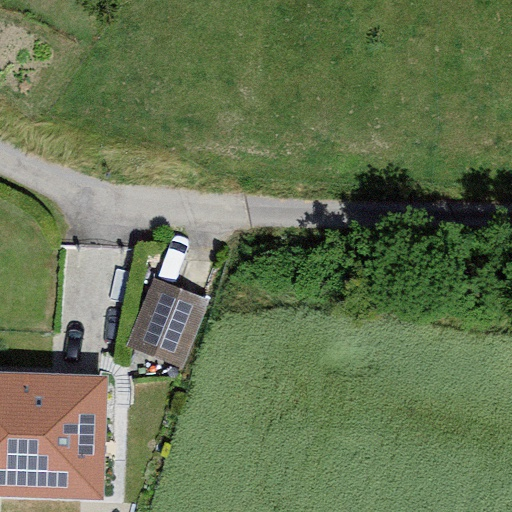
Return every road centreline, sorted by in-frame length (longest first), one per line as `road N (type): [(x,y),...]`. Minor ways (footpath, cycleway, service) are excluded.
road 1 (track): [(211,209),(511,214)]
road 2 (residential): [(0,154),(96,200),(211,209)]
